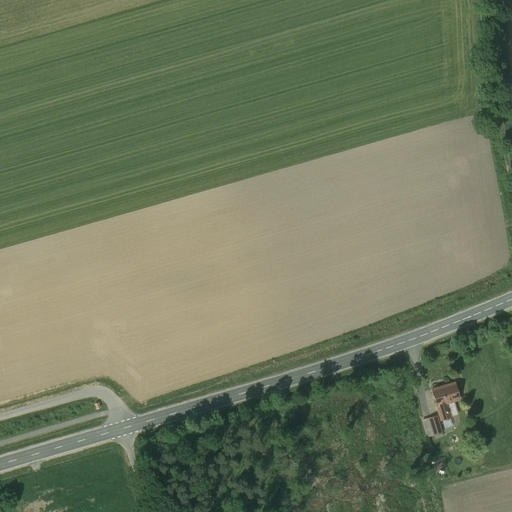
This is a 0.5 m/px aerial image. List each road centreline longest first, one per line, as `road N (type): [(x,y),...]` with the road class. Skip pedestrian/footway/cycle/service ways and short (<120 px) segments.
road 1 (secondary): [(126,427),(374,352),(511,299)]
road 2 (track): [(495,0),(511,180)]
road 3 (unclassified): [(126,427),(113,390),(103,385),(0,412)]
road 4 (secondary): [(0,464),(126,427)]
